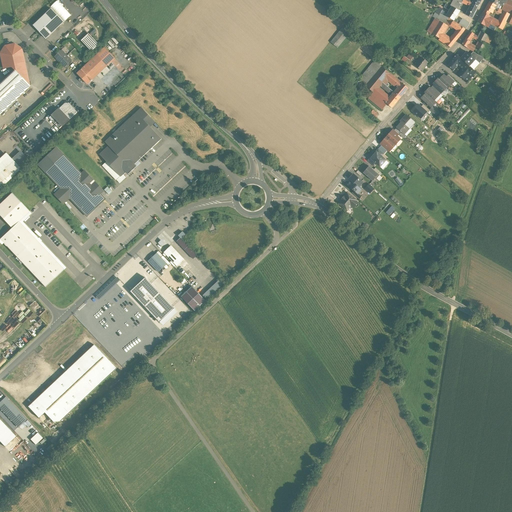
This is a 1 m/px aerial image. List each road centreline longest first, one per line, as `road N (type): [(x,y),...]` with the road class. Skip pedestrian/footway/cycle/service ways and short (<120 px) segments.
road 1 (residential): [(486,0),(317,206)]
road 2 (tertiary): [(511,335),(423,288),(317,206)]
road 3 (track): [(452,303),(466,218),(511,93)]
road 4 (track): [(452,303),(420,511)]
road 5 (tertiary): [(232,135),(101,0)]
road 6 (unclassified): [(172,218),(62,319)]
road 7 (track): [(422,83),(314,0)]
